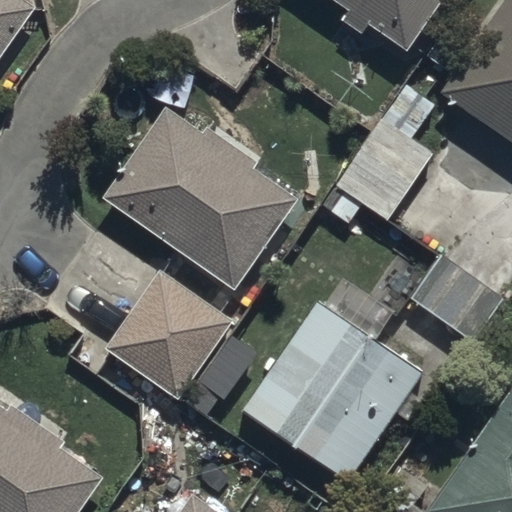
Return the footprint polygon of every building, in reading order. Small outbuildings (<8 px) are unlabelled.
[(0,0),(0,70),(34,20),(4,0),(0,0)] [(453,0),(313,0),(409,65),(453,0)] [(511,5),(443,109),(511,156),(511,5)] [(431,116),(402,98),(325,216),(350,232),(360,216),(384,232),(430,163),(409,150),(431,116)] [(201,146),(166,122),(102,214),(233,305),(297,212),(254,182),(259,175),(206,138),(201,146)] [(439,265),(409,307),(473,352),(503,310),(439,265)] [(322,316),(320,314),(242,422),(346,496),(399,422),(410,429),(428,405),(416,396),(426,382),(365,338),(384,311),(345,283),(322,316)] [(232,333),(159,284),(105,361),(178,411),(232,333)] [(511,511),(511,408),(509,407),(433,511),(415,511),(428,495),(401,476),(379,507),(386,511),(511,511)] [(5,421),(0,417),(0,511),(86,511),(102,490),(58,459),(64,451),(11,413),(5,421)]
